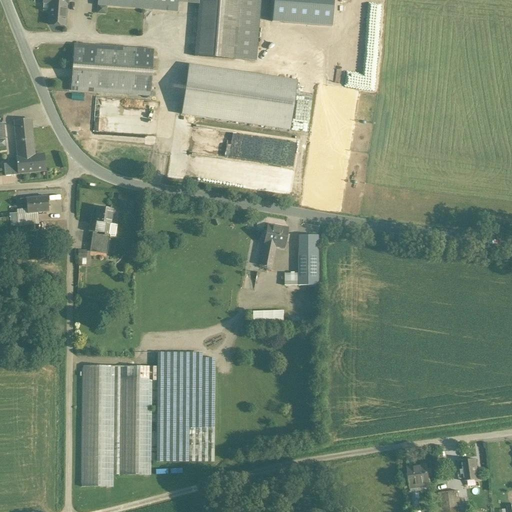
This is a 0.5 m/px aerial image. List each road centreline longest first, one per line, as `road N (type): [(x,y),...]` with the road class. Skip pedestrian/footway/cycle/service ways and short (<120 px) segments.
road 1 (residential): [(73,159),(114,180),(303,215),(511,239)]
road 2 (track): [(68,511),(72,184)]
road 3 (track): [(351,456),(97,511)]
road 4 (track): [(225,368),(227,348),(280,277),(303,215)]
road 5 (residential): [(8,0),(73,159)]
road 6 (track): [(187,42),(25,42)]
road 7 (residential): [(511,433),(351,456)]
